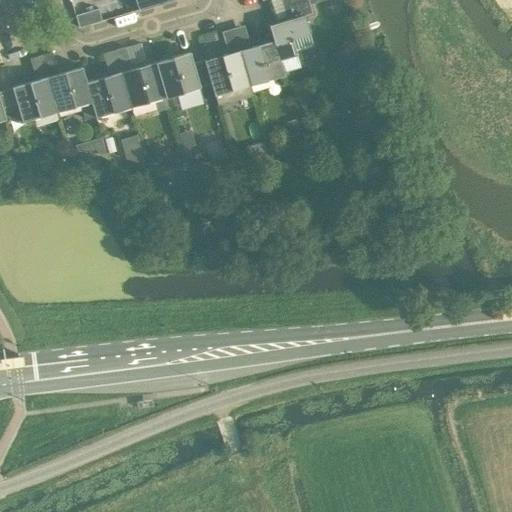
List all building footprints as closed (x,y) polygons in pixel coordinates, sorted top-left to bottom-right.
[(135,0),(138,9),(170,0),(135,0)] [(268,24),(273,39),(279,60),(296,55),(295,50),(311,45),(303,16),(311,13),(309,5),(323,0),(293,0),(281,4),(286,19),(268,24)] [(98,8),(86,12),(75,15),(79,27),(101,20),(98,8)] [(231,27),(248,84),(283,74),(279,60),(273,39),(248,46),(241,24),(231,27)] [(248,84),(231,27),(222,30),(228,52),(202,59),(203,60),(202,60),(209,83),(216,105),(251,95),(248,84)] [(213,34),(200,38),(202,44),(215,40),(213,34)] [(163,96),(153,62),(131,68),(125,47),(113,50),(126,94),(129,106),(158,98),(163,96)] [(86,81),(85,81),(91,101),(90,102),(94,117),(129,106),(126,94),(113,50),(103,53),(109,74),(86,81)] [(209,83),(202,60),(193,63),(189,51),(153,62),(163,96),(199,86),(209,83)] [(40,56),(56,112),(90,102),(91,101),(85,81),(86,81),(81,66),(58,73),(52,52),(40,56)] [(56,112),(40,56),(28,59),(34,80),(11,86),(21,122),(56,112)] [(166,105),(163,96),(158,98),(160,107),(166,105)] [(168,100),(171,108),(178,105),(176,98),(168,100)] [(297,120),(286,123),(290,136),(301,133),(297,120)] [(178,135),(183,150),(195,147),(190,132),(178,135)] [(111,137),(103,139),(107,153),(115,150),(111,137)] [(258,153),(265,151),(263,141),(255,144),(258,153)] [(159,162),(159,148),(149,148),(149,162),(159,162)] [(141,151),(124,155),(126,160),(145,165),(141,151)]
